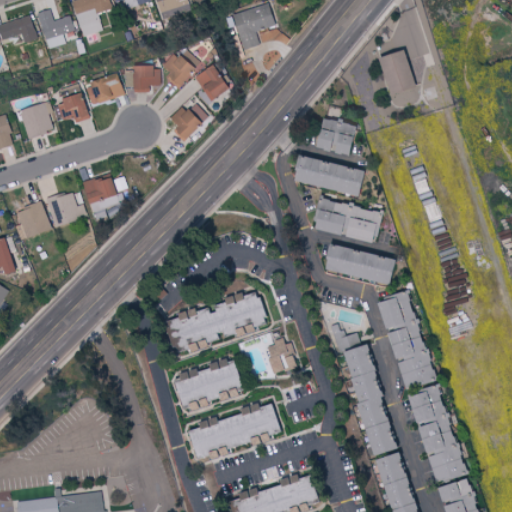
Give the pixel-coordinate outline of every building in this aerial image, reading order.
[(103,31),(98,13),(112,9),(109,0),(72,0),(82,37),(103,31)] [(127,0),(124,1),(129,15),(123,17),(128,28),(142,23),(134,0),(127,0)] [(192,10),(188,0),(156,0),(163,20),(192,10)] [(260,46),(256,31),(274,27),(268,5),(227,15),(230,28),(236,27),(242,50),(260,46)] [(44,49),(64,45),(62,34),(73,32),(70,17),(51,20),(50,10),(37,12),(44,49)] [(20,35),(23,43),(37,39),(31,16),(0,24),(4,40),(20,35)] [(389,95),(413,87),(400,49),(377,57),(389,95)] [(161,67),(168,72),(164,78),(179,88),(198,60),(184,51),(177,60),(169,55),(161,67)] [(124,88),(134,88),(133,66),(124,66),(124,88)] [(192,80),(214,101),(227,87),(204,66),(192,80)] [(134,67),(135,90),(146,90),(146,86),(160,86),(160,67),(134,67)] [(84,84),(92,106),(122,95),(114,73),(84,84)] [(72,93),(73,89),(62,88),(59,119),(87,122),(90,96),(72,93)] [(54,113),(50,101),(19,111),(27,138),(54,130),(49,115),(54,113)] [(209,118),(196,104),(187,113),(183,109),(171,120),(176,126),(172,129),(183,142),(209,118)] [(0,148),(14,144),(4,114),(0,115),(0,148)] [(349,157),(357,127),(319,117),(311,148),(349,157)] [(286,181),(359,196),(364,171),(292,156),(286,181)] [(56,226),(87,217),(84,205),(77,207),(73,192),(49,198),(56,226)] [(309,230),(339,235),(339,237),(371,243),(377,211),(315,200),(309,230)] [(51,231),(44,204),(18,210),(25,237),(51,231)] [(0,269),(1,274),(14,271),(11,258),(5,260),(0,240),(0,269)] [(317,269),(382,285),(388,260),(322,244),(317,269)] [(361,298),(364,283),(337,278),(335,293),(361,298)] [(0,304),(9,289),(0,283),(0,304)] [(376,303),(384,332),(393,362),(397,361),(405,387),(435,379),(410,293),(376,303)] [(164,325),(173,350),(184,346),(186,352),(232,336),(263,325),(252,294),(206,310),(205,310),(164,325)] [(370,456),(394,451),(366,331),(345,336),(342,324),(339,325),(370,456)] [(282,345),(281,338),(271,341),(273,346),(264,348),(271,374),(297,367),(290,343),(282,345)] [(173,382),(181,408),(238,390),(230,364),(173,382)] [(468,475),(461,447),(457,447),(441,387),(407,396),(415,426),(416,426),(424,456),(430,454),(437,483),(468,475)] [(283,432),(272,403),(188,434),(196,454),(202,452),(206,461),(223,455),(221,450),(245,441),(247,446),(283,432)] [(377,459),(389,511),(415,511),(402,453),(377,459)] [(294,511),(322,504),(313,471),(275,481),(276,486),(256,492),(261,510),(286,504),(288,511),(294,511)] [(437,488),(443,511),(480,511),(471,478),(437,488)] [(105,511),(102,489),(62,495),(61,487),(54,488),(55,496),(17,501),(18,511),(105,511)]
